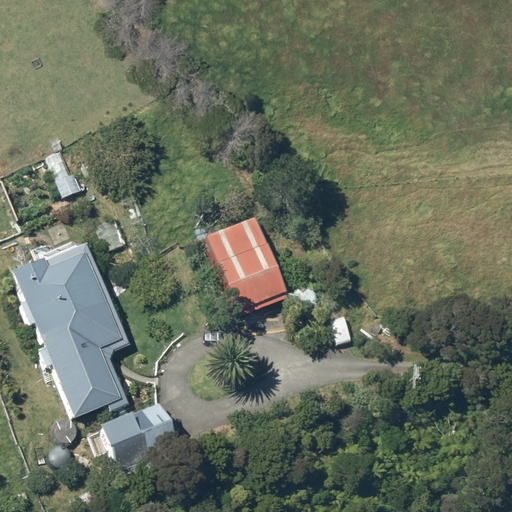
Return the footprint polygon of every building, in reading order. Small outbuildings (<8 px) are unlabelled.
[(47,171),(58,195),(72,189),(61,165),(47,171)] [(250,224),(198,245),(232,327),(284,306),(250,224)] [(84,363),(120,348),(79,251),(66,245),(29,260),(30,263),(0,276),(0,295),(33,373),(38,371),(45,385),(86,368),(84,363)] [(141,311),(134,291),(124,295),(130,314),(141,311)] [(317,300),(300,299),(300,313),(317,313),(317,300)] [(145,409),(85,431),(102,477),(162,455),(145,409)] [(36,502),(31,492),(24,495),(29,505),(36,502)] [(88,494),(72,500),(76,511),(81,511),(94,507),(88,494)]
